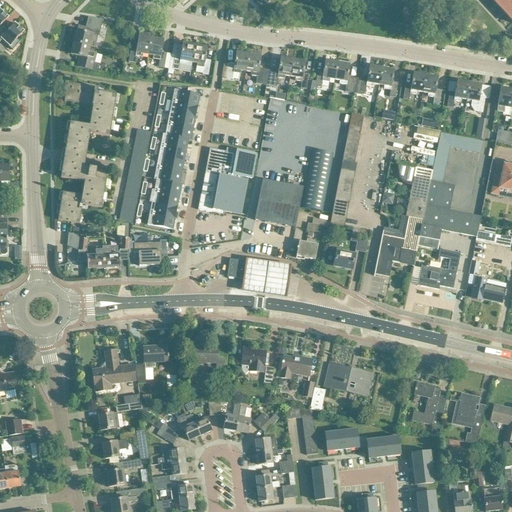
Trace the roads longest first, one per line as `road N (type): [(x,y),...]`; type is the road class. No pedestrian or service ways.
road 1 (residential): [(511,68),(250,34),(140,0)]
road 2 (tertiary): [(511,358),(299,308),(184,301)]
road 3 (residential): [(184,301),(185,245),(213,93)]
road 4 (residential): [(240,511),(235,463),(225,454),(211,467),(215,511)]
